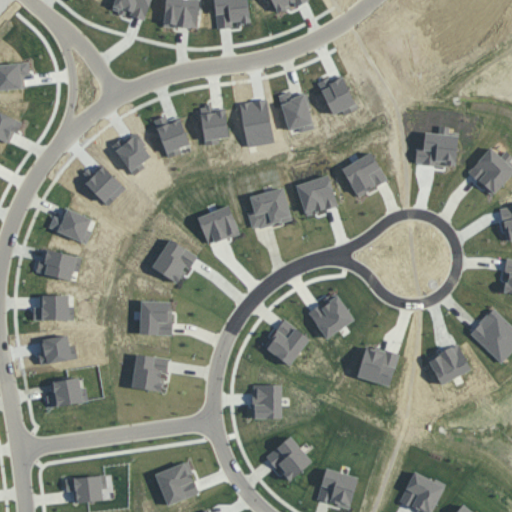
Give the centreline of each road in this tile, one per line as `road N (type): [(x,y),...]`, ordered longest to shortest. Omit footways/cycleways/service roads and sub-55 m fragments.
road 1 (residential): [(8,387),(0,339),(3,240),(21,193),(77,121),(148,79),(308,39),(370,0),(51,14),(113,95)]
road 2 (residential): [(20,450),(209,422),(231,335),(264,291),(306,268),(344,257),(389,300),(419,308),(446,296),(463,267),(462,245),(444,224),(413,216),(392,222),(344,257)]
road 3 (residential): [(26,511),(8,387)]
